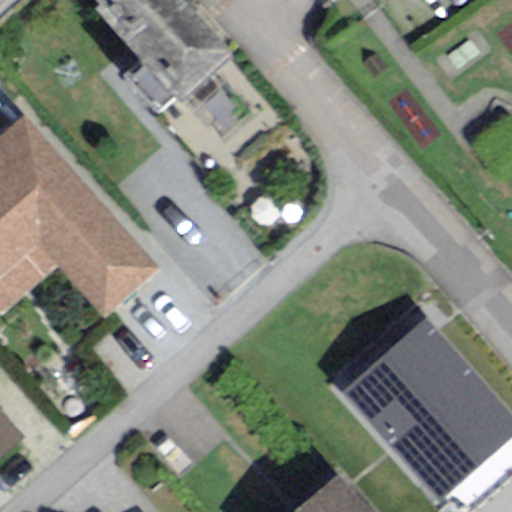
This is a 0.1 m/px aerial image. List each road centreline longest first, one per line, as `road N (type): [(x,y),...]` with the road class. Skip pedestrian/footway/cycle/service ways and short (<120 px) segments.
road 1 (residential): [(382,187),(25,511)]
road 2 (residential): [(223,0),(382,187)]
road 3 (residential): [(382,187),(511,340)]
